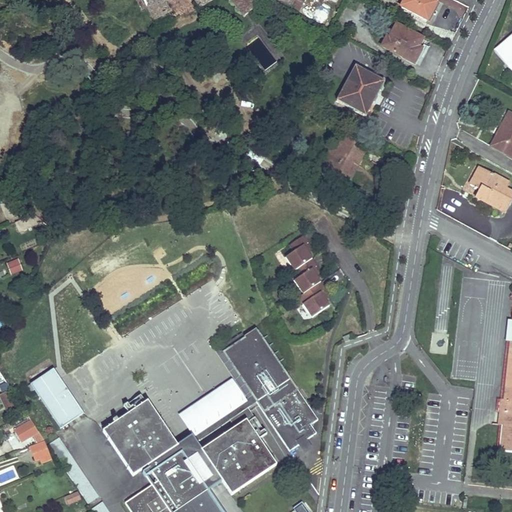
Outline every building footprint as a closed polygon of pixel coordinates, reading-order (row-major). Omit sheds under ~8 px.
[(154,21),(158,28),(172,20),(168,13),(169,14),(161,0),(193,0),(198,9),(214,0),(141,0),(145,8),(146,8),(154,22),(154,21)] [(229,0),(243,18),(257,7),(251,0),(229,0)] [(277,0),(291,7),(299,11),(304,0),(277,0)] [(436,2),(431,0),(403,0),(400,7),(426,21),(436,2)] [(396,25),(388,39),(388,40),(390,41),(386,49),(413,63),(417,55),(415,52),(416,49),(420,50),(417,48),(422,39),(396,25)] [(257,35),(245,44),(265,70),(277,60),(257,35)] [(511,35),(494,51),(511,72),(511,35)] [(390,41),(388,40),(388,39),(386,38),(381,47),(386,49),(390,41)] [(384,82),(355,66),(336,101),(365,117),(384,82)] [(511,116),(508,114),(500,127),(503,129),(493,147),(511,157),(511,116)] [(324,171),(322,174),(335,181),(339,174),(345,177),(353,163),(357,166),(357,165),(366,148),(345,135),(335,153),(324,171)] [(319,168),(324,171),(335,153),(330,150),(319,168)] [(358,166),(357,165),(357,166),(353,163),(345,177),(350,181),(358,166)] [(469,186),(478,191),(478,192),(479,193),(477,197),(475,196),(474,198),(484,203),(485,203),(505,213),(511,199),(511,193),(505,190),(509,184),(479,168),(469,186)] [(297,269),(311,259),(307,253),(303,246),(306,244),(308,243),(303,236),(289,246),(293,253),(285,257),(294,271),(297,269)] [(10,275),(22,271),(18,259),(6,264),(10,275)] [(316,266),(311,259),(297,269),(302,276),(294,281),(303,294),(320,283),(311,269),(316,266)] [(325,290),(320,283),(303,294),(298,298),(311,318),(329,306),(324,299),(320,293),(323,291),(325,290)] [(245,339),(224,353),(252,395),(257,402),(257,403),(256,403),(289,452),(316,434),(311,425),(318,421),(255,329),(243,337),(245,339)] [(351,333),(343,337),(345,342),(354,338),(351,333)] [(511,339),(511,340),(507,381),(504,400),(500,400),(498,413),(503,413),(501,426),(499,450),(511,452),(511,339)] [(34,390),(60,429),(82,414),(52,370),(30,385),(26,388),(29,393),(34,390)] [(248,408),(257,402),(252,395),(243,401),(231,383),(179,417),(192,436),(196,443),(232,418),(248,408)] [(0,399),(4,407),(11,403),(6,392),(0,394),(0,399)] [(231,496),(276,465),(246,421),(253,416),(248,408),(232,418),(238,426),(201,451),(196,443),(192,436),(177,446),(147,402),(145,403),(140,396),(127,404),(123,406),(128,414),(117,422),(116,419),(112,422),(114,424),(102,432),(132,476),(144,469),(147,467),(154,462),(164,477),(157,482),(154,484),(132,498),(129,494),(121,500),(129,511),(221,511),(207,491),(221,481),(223,484),(231,496)] [(76,466),(58,439),(48,445),(60,464),(61,463),(66,472),(67,471),(76,466)] [(44,442),(30,448),(35,461),(39,460),(41,464),(51,460),(44,442)] [(154,462),(147,467),(148,469),(151,474),(152,473),(157,482),(164,477),(154,462)] [(76,466),(67,471),(89,504),(97,498),(76,466)] [(148,469),(142,474),(145,478),(151,474),(148,469)] [(80,500),(77,492),(65,497),(68,504),(80,500)] [(106,511),(101,503),(93,509),(94,511),(106,511)]
